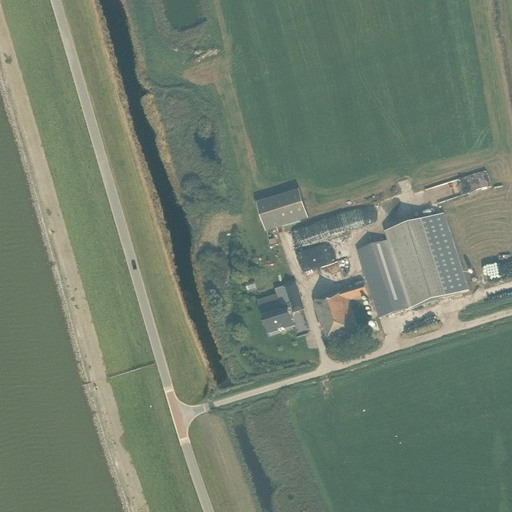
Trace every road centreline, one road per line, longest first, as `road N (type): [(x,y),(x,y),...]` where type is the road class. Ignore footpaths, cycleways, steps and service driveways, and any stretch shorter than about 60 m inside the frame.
road 1 (tertiary): [(179,417),(53,0)]
road 2 (track): [(249,395),(511,313)]
